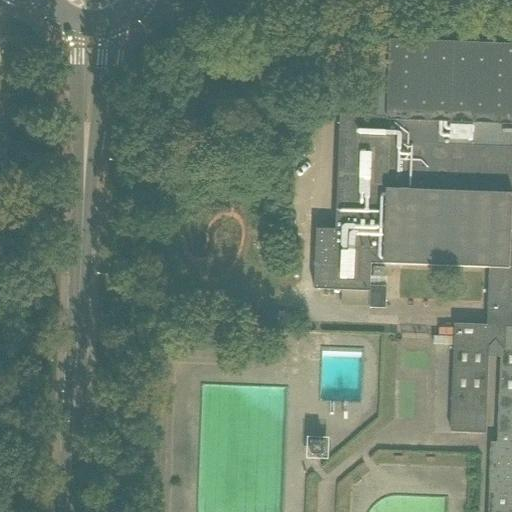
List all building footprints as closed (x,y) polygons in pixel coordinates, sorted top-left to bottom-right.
[(511,48),(498,48),(498,47),(413,44),(393,43),(392,57),(374,57),(372,117),(341,116),(336,231),(317,230),(315,290),(371,292),(372,265),(402,266),(490,269),(489,303),(488,326),(455,324),(455,337),(454,346),(451,433),(481,434),(486,434),(489,348),(495,342),(502,348),(503,326),(511,326),(511,48)] [(270,113),(270,137),(304,138),(305,114),(270,113)] [(371,287),(371,292),(370,308),(386,309),(387,298),(387,288),(371,287)] [(511,326),(503,326),(502,348),(500,384),(511,384),(511,326)] [(438,432),(451,433),(452,369),(439,369),(438,432)] [(511,384),(500,384),(498,442),(511,442),(511,384)] [(325,443),(314,442),(313,455),(324,455),(325,443)] [(492,443),(490,500),(511,500),(511,442),(498,442),(498,444),(492,443)] [(511,511),(511,500),(490,500),(489,511),(511,511)]
